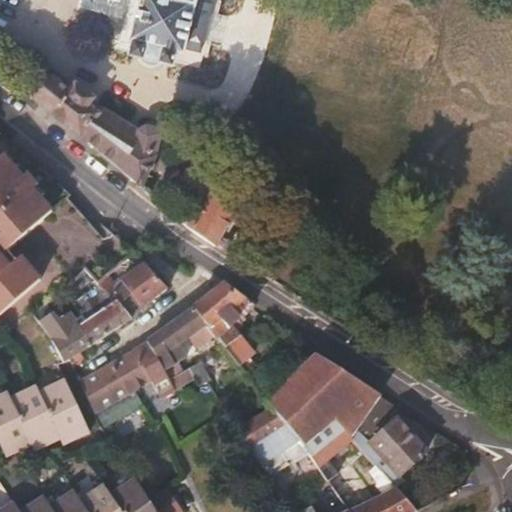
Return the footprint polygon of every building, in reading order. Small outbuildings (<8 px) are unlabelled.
[(223,0),(141,0),(132,37),(133,37),(130,52),(147,56),(147,55),(162,57),(161,59),(177,63),(180,48),(187,50),(198,0),(199,0),(222,5),(223,0)] [(207,70),(222,5),(199,0),(198,0),(187,50),(180,48),(177,63),(207,70)] [(120,135),(126,125),(134,111),(118,101),(110,113),(112,114),(105,123),(97,117),(88,109),(93,101),(77,89),(73,89),(68,94),(52,81),(37,101),(142,188),(154,160),(160,136),(157,132),(146,130),(138,133),(133,144),(120,135)] [(97,117),(104,108),(93,101),(88,109),(97,117)] [(105,123),(112,114),(110,113),(104,108),(97,117),(105,123)] [(138,133),(126,125),(120,135),(133,144),(138,133)] [(7,256),(53,217),(2,158),(0,159),(0,319),(36,286),(7,256)] [(237,208),(213,191),(192,228),(216,245),(237,208)] [(131,319),(167,291),(145,266),(118,284),(109,275),(100,283),(116,302),(131,319)] [(70,301),(96,280),(87,270),(76,279),(63,290),(69,298),(70,301)] [(233,326),(255,307),(224,285),(194,311),(209,327),(247,375),(257,367),(235,341),(242,336),(233,326)] [(53,311),(69,298),(63,290),(34,314),(41,323),(55,314),(53,311)] [(131,319),(116,302),(86,322),(99,342),(131,319)] [(179,346),(209,327),(194,311),(188,315),(148,342),(166,370),(174,365),(166,354),(179,346)] [(99,342),(86,322),(79,328),(72,317),(62,324),(55,314),(41,323),(66,362),(72,359),(99,342)] [(172,380),(166,370),(148,342),(133,352),(153,384),(157,390),(172,380)] [(174,365),(187,357),(179,346),(166,354),(174,365)] [(153,384),(133,352),(111,366),(82,382),(96,416),(97,416),(137,393),(153,384)] [(353,439),(381,398),(315,355),(268,401),(272,407),(288,425),(306,447),(336,420),(353,439)] [(211,380),(202,363),(191,369),(198,381),(200,386),(208,382),(211,380)] [(164,400),(198,381),(191,369),(172,380),(157,390),(164,400)] [(90,435),(65,381),(40,393),(59,433),(65,430),(72,444),(90,435)] [(59,433),(40,393),(37,386),(12,398),(30,440),(38,437),(44,450),(63,441),(59,433)] [(30,440),(12,398),(9,393),(0,396),(0,441),(2,447),(9,444),(15,457),(34,448),(30,440)] [(105,429),(145,407),(137,393),(97,416),(105,429)] [(363,451),(381,423),(384,425),(395,406),(381,398),(353,439),(355,441),(363,451)] [(251,449),(288,425),(272,407),(238,428),(237,429),(251,449)] [(331,463),(355,441),(353,439),(336,420),(306,447),(311,453),(349,510),(368,501),(345,470),(339,474),(331,463)] [(427,454),(398,421),(371,445),(401,478),(427,454)] [(297,463),(311,453),(306,447),(288,425),(251,449),(267,474),(294,459),(297,463)] [(72,444),(65,430),(59,433),(63,441),(65,447),(72,444)] [(44,450),(38,437),(30,440),(34,448),(37,453),(44,450)] [(15,457),(9,444),(2,447),(8,460),(15,457)] [(396,486),(379,467),(372,473),(377,480),(376,481),(383,492),(396,486)] [(156,511),(135,479),(111,494),(123,511),(156,511)] [(123,511),(111,494),(105,485),(80,500),(87,511),(123,511)] [(417,511),(419,511),(396,486),(383,492),(368,501),(349,510),(350,511),(417,511)] [(183,511),(169,489),(151,500),(158,511),(183,511)] [(87,511),(80,500),(74,491),(51,505),(54,511),(87,511)] [(54,511),(51,505),(45,497),(21,511),(54,511)] [(315,511),(313,509),(309,511),(299,499),(288,506),(292,511),(315,511)] [(21,511),(15,502),(0,511),(21,511)]
